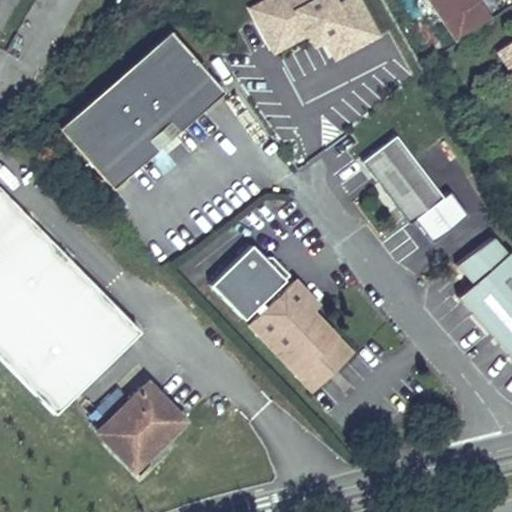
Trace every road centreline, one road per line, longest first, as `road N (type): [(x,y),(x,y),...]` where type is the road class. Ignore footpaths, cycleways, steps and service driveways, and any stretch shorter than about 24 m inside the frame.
road 1 (unknown): [(0,158),(334,490)]
road 2 (tertiary): [(250,511),(511,447)]
